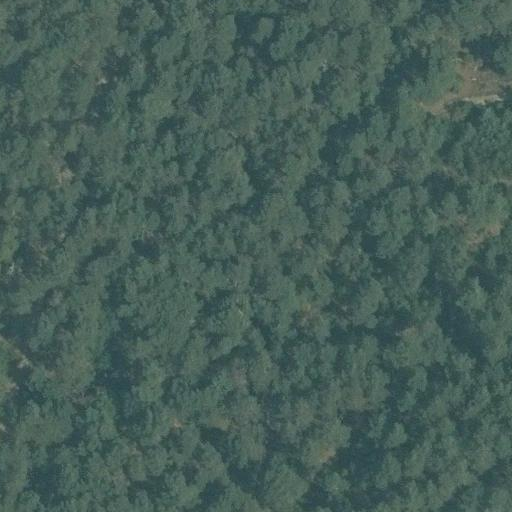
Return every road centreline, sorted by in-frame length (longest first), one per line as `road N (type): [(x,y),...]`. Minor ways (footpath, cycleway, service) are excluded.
road 1 (track): [(213,511),(246,488),(293,305),(380,130),(511,96)]
road 2 (track): [(0,401),(20,301),(54,198),(91,0)]
